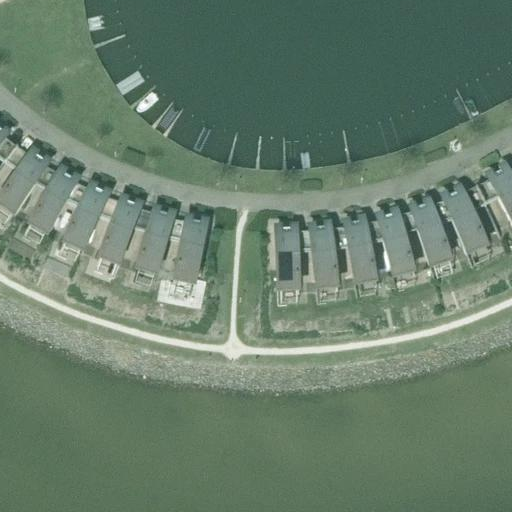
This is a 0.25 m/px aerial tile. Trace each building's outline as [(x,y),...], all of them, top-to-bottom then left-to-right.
[(0,203),(17,215),(49,167),(48,166),(47,167),(33,158),(26,169),(23,167),(0,200),(0,203)] [(505,172),(490,180),(496,191),(493,193),(511,229),(511,182),(506,170),(505,171),(505,172)] [(52,186),(31,223),(50,234),(78,184),(77,183),(76,185),(61,176),(55,188),(52,186)] [(83,202),(65,241),(85,250),(109,198),(108,198),(107,199),(92,192),(86,203),(83,202)] [(464,253),(484,245),(467,205),(463,207),(458,195),(443,202),(442,201),(441,201),(464,253)] [(121,264),(141,210),(140,210),(139,211),(123,205),(119,217),(115,216),(100,256),(121,264)] [(428,266),(448,259),(435,219),(431,220),(427,208),(411,213),(410,212),(409,212),(428,266)] [(149,227),(137,268),(158,274),(174,219),(173,219),(172,220),(156,215),(152,228),(149,227)] [(377,221),(376,221),(391,276),(412,270),(401,229),(397,230),(394,218),(378,222),(377,221)] [(183,236),(174,278),(195,282),(206,228),(189,224),(186,237),(183,236)] [(353,283),(374,279),(367,237),(363,238),(361,225),(344,228),(344,227),(343,227),(353,283)] [(315,288),(336,285),(332,243),(328,243),(327,231),(310,232),(310,231),(308,231),(315,288)] [(277,289),(298,289),(297,246),(293,246),(293,233),(275,234),(277,289)]
